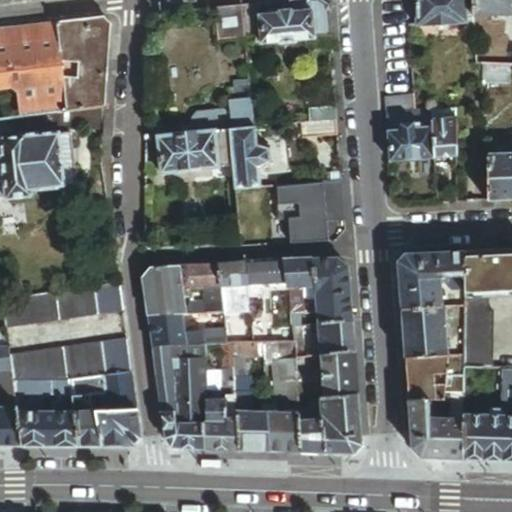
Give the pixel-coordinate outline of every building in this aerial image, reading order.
[(321,0),(304,0),(261,4),(262,16),(277,14),(280,12),(291,11),(294,13),(331,10),(331,6),(321,0)] [(416,0),(418,25),(467,23),(465,0),(416,0)] [(511,0),(473,0),(475,17),(511,15),(511,0)] [(262,16),(261,4),(243,5),(245,25),(252,25),(260,25),(261,43),(278,42),(282,45),(295,44),(298,42),(315,41),(316,39),(332,38),(331,10),(294,13),(291,11),(280,12),(277,14),(262,16)] [(245,25),(243,5),(217,8),(220,40),(246,38),(245,25)] [(104,18),(57,23),(68,113),(106,109),(109,59),(111,25),(104,18)] [(0,121),(57,115),(68,113),(57,23),(0,30),(2,40),(0,40),(0,121)] [(246,38),(247,48),(254,47),(252,25),(245,25),(246,38)] [(511,65),(511,64),(485,64),(485,83),(511,83),(511,65)] [(413,110),(413,94),(388,96),(389,112),(413,110)] [(231,128),(255,126),(252,97),(233,99),(230,103),(231,128)] [(338,120),(337,107),(309,109),(310,123),(338,120)] [(458,119),(458,108),(448,109),(449,120),(458,119)] [(106,109),(68,113),(57,115),(60,132),(62,132),(63,134),(72,133),(104,131),(106,109)] [(434,121),(434,115),(428,115),(422,116),(422,128),(435,128),(434,121)] [(436,158),(458,157),(458,119),(449,120),(434,121),(435,128),(436,158)] [(339,133),(338,120),(310,123),(311,135),(339,133)] [(436,158),(435,128),(422,128),(417,128),(417,123),(389,125),(392,162),(436,158)] [(257,145),(255,126),(231,128),(235,166),(237,188),(262,186),(260,169),(271,163),(269,147),(257,145)] [(235,166),(231,128),(159,137),(162,174),(235,166)] [(78,185),(72,133),(63,134),(62,132),(60,132),(59,132),(59,133),(43,134),(42,133),(25,135),(25,136),(1,139),(4,170),(7,195),(7,198),(6,199),(9,201),(11,199),(30,197),(31,199),(34,196),(32,195),(32,192),(62,188),(62,189),(67,188),(67,186),(78,185)] [(489,201),(511,199),(511,156),(487,158),(489,201)] [(344,197),(343,181),(310,183),(312,199),(335,198),(344,197)] [(241,215),(276,212),(274,187),(239,189),(241,215)] [(344,208),(344,197),(335,198),(335,208),(344,208)] [(511,250),(468,253),(467,294),(489,293),(504,292),(505,288),(511,288),(511,250)] [(466,278),(466,253),(404,256),(399,264),(402,310),(441,308),(441,285),(441,284),(440,280),(448,279),(466,278)] [(314,286),(317,313),(318,325),(353,322),(349,267),(338,258),(313,260),(312,260),(314,286)] [(289,287),(314,286),(312,260),(287,261),(289,284),(289,287)] [(289,284),(287,261),(246,263),(248,286),(289,284)] [(248,286),(246,263),(222,264),(221,264),(223,287),(248,286)] [(223,287),(221,264),(181,267),(184,289),(207,288),(223,287)] [(184,315),(185,307),(184,289),(181,267),(153,268),(145,278),(151,317),(184,315)] [(465,291),(466,278),(448,279),(448,284),(448,287),(451,292),(465,291)] [(124,309),(120,283),(2,300),(6,326),(124,309)] [(251,312),(248,286),(223,287),(225,313),(251,312)] [(225,313),(223,287),(207,288),(207,302),(192,303),(192,306),(185,307),(184,315),(225,313)] [(488,311),(489,293),(467,294),(466,366),(492,367),(493,312),(488,311)] [(445,320),(465,318),(465,307),(445,308),(445,320)] [(445,308),(441,308),(402,310),(406,358),(406,359),(449,357),(445,320),(445,308)] [(185,332),(184,315),(151,317),(155,346),(184,346),(186,346),(185,332)] [(353,322),(318,325),(319,335),(315,336),(315,344),(316,356),(320,355),(355,353),(353,322)] [(300,345),(299,327),(293,327),(294,331),(295,342),(296,356),(296,358),(316,356),(315,344),(300,345)] [(222,345),(228,344),(227,334),(226,329),(210,330),(211,345),(222,345)] [(201,345),(206,345),(204,330),(185,332),(186,346),(201,345)] [(0,348),(9,347),(7,331),(0,332),(0,348)] [(295,342),(294,331),(253,332),(254,343),(295,342)] [(233,344),(254,343),(253,332),(227,334),(228,344),(233,344)] [(132,371),(127,339),(10,356),(12,368),(13,380),(71,379),(104,375),(132,371)] [(234,357),(233,344),(228,344),(222,345),(224,380),(235,379),(235,377),(234,357)] [(201,358),(201,345),(186,346),(184,346),(185,358),(201,358)] [(185,358),(184,346),(155,346),(164,411),(206,410),(206,400),(206,389),(206,358),(201,358),(185,358)] [(0,369),(12,368),(10,356),(9,347),(0,348),(0,369)] [(357,386),(355,353),(320,355),(322,388),(357,386)] [(252,373),(266,372),(265,356),(252,357),(252,373)] [(274,380),(297,378),(296,358),(296,356),(273,356),(274,380)] [(317,384),(316,356),(296,358),(297,378),(299,394),(310,393),(310,389),(317,384)] [(464,390),(464,367),(464,356),(449,357),(446,390),(456,390),(464,390)] [(234,357),(235,377),(249,376),(248,357),(234,357)] [(446,390),(449,357),(406,359),(409,400),(429,399),(443,399),(445,399),(446,390)] [(15,394),(13,380),(12,368),(0,369),(0,444),(22,444),(17,410),(15,394)] [(502,415),(511,415),(511,368),(503,368),(502,409),(502,415)] [(137,408),(132,371),(104,375),(107,389),(110,409),(137,408)] [(107,389),(104,375),(71,379),(73,392),(88,391),(101,389),(107,389)] [(238,448),(271,449),(269,410),(254,410),(253,376),(249,376),(235,377),(235,379),(236,399),(238,448)] [(299,394),(297,378),(274,380),(275,405),(277,404),(278,411),(300,411),(300,410),(299,394)] [(73,392),(71,379),(13,380),(15,394),(60,394),(73,395),(73,392)] [(225,399),(236,399),(235,379),(224,380),(225,399)] [(358,394),(357,386),(322,388),(322,396),(358,394)] [(104,409),(110,409),(107,389),(101,389),(104,409)] [(446,390),(445,399),(456,399),(456,390),(446,390)] [(308,409),(300,410),(300,411),(302,451),(354,454),(362,444),(358,394),(322,396),(321,396),(321,401),(321,409),(322,420),(311,420),(311,414),(311,413),(310,412),(310,411),(309,410),(308,409)] [(141,435),(137,408),(110,409),(104,409),(93,409),(91,395),(89,395),(73,396),(74,399),(79,444),(134,444),(141,435)] [(55,409),(17,410),(22,444),(79,444),(74,399),(60,399),(58,399),(54,404),(55,409)] [(206,446),(238,448),(236,399),(225,399),(206,400),(206,410),(206,446)] [(463,457),(464,417),(436,417),(435,417),(431,417),(430,410),(429,399),(409,400),(413,448),(421,456),(437,457),(463,457)] [(443,406),(443,399),(429,399),(430,410),(435,410),(441,410),(443,406)] [(310,409),(321,409),(321,401),(310,401),(310,409)] [(310,409),(308,409),(309,410),(310,411),(310,412),(311,413),(311,414),(311,420),(322,420),(321,409),(310,409)] [(206,446),(206,410),(164,411),(167,434),(172,445),(206,446)] [(302,451),(300,411),(278,411),(269,410),(271,449),(302,451)] [(511,459),(511,415),(502,415),(491,415),(464,414),(464,417),(463,457),(511,459)]
